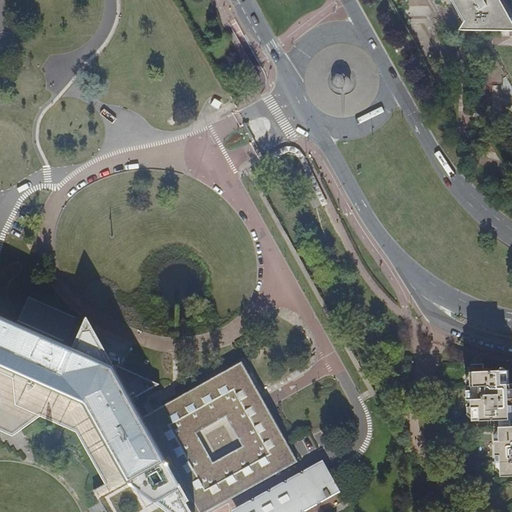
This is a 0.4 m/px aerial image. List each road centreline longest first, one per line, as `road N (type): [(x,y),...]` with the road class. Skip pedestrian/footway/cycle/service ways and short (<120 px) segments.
road 1 (secondary): [(511,236),(461,194),(390,79)]
road 2 (secondary): [(317,122),(373,228),(414,281)]
road 3 (tertiary): [(414,281),(427,308),(449,323),(511,343)]
